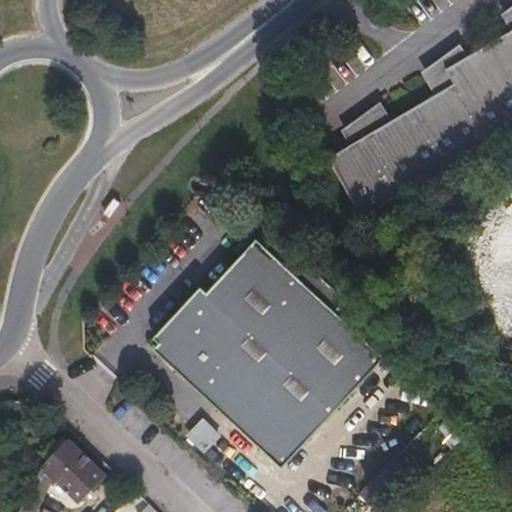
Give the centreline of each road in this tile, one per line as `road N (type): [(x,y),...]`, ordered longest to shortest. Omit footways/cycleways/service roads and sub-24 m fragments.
road 1 (tertiary): [(98,156),(234,72),(300,0)]
road 2 (residential): [(10,343),(181,511)]
road 3 (tertiary): [(300,0),(201,64),(138,82),(99,80)]
road 4 (tertiary): [(10,343),(42,228),(98,156)]
